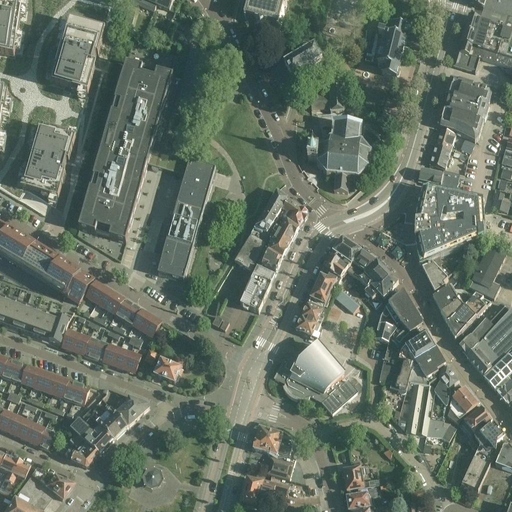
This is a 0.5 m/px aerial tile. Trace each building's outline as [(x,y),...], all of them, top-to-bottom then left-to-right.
[(0,0),(0,190),(40,215),(40,214),(20,202),(27,192),(55,210),(56,207),(58,201),(65,175),(63,174),(67,162),(69,163),(75,139),(76,137),(77,133),(85,103),(87,96),(88,96),(95,70),(93,70),(96,58),(98,58),(106,33),(105,33),(112,9),(83,0),(0,0)] [(133,0),(131,4),(154,14),(155,11),(157,8),(160,0),(133,0)] [(160,0),(157,8),(170,13),(175,15),(178,8),(173,5),(175,0),(160,0)] [(249,0),(244,20),(259,24),(261,27),(264,26),(279,30),(286,0),(249,0)] [(511,0),(474,0),(472,8),(508,19),(511,19),(511,0)] [(511,19),(508,19),(505,29),(480,22),(481,20),(472,18),(471,19),(469,19),(461,45),(464,46),(461,55),(471,59),(480,61),(511,71),(511,19)] [(374,36),(367,63),(379,66),(378,69),(384,70),(382,77),(396,80),(397,79),(399,78),(400,72),(399,71),(402,59),(408,61),(410,54),(403,53),(406,42),(409,30),(390,25),(390,27),(381,25),(378,37),(374,36)] [(182,105),(179,115),(196,119),(199,110),(200,110),(214,60),(205,57),(207,52),(196,49),(196,50),(195,54),(194,55),(180,104),(182,105)] [(322,62),(315,49),(284,66),(292,79),(293,79),(298,88),(305,84),(305,85),(311,82),(310,81),(317,77),(312,68),(322,62)] [(476,75),(477,71),(468,69),(471,59),(461,55),(461,56),(458,55),(454,68),(476,75)] [(480,61),(471,59),(468,69),(477,71),(480,61)] [(127,65),(79,232),(96,237),(97,233),(111,237),(110,241),(126,245),(148,169),(186,180),(158,277),(184,285),(216,173),(152,155),(173,79),(127,65)] [(493,92),(451,79),(436,129),(453,134),(475,145),(479,142),(493,92)] [(344,111),(343,87),(329,88),(329,99),(311,100),(312,113),(330,112),(330,116),(345,115),(344,111)] [(363,132),(332,128),(331,141),(318,150),(318,153),(309,152),(308,163),(317,164),(317,167),(327,178),(335,179),(334,194),(348,196),(349,181),(358,182),(370,173),(372,156),(362,145),(361,144),(363,132)] [(437,148),(451,153),(456,137),(442,132),(437,148)] [(466,141),(461,152),(471,157),(476,146),(466,141)] [(451,154),(451,153),(437,148),(437,149),(436,149),(430,168),(445,172),(446,168),(449,169),(452,158),(450,157),(451,154)] [(505,152),(503,160),(510,162),(511,162),(511,154),(509,153),(505,152)] [(460,181),(422,173),(420,183),(432,186),(431,189),(456,195),(460,181)] [(420,267),(431,262),(484,242),(481,205),(423,191),(418,214),(416,224),(416,233),(415,238),(416,243),(416,248),(418,259),(420,266),(420,267)] [(287,201),(277,194),(251,237),(252,237),(235,264),(251,275),(264,248),(269,238),(273,232),(271,230),(281,213),(287,201)] [(496,194),(494,202),(502,204),(504,196),(496,194)] [(494,202),(492,212),(507,216),(510,206),(502,204),(494,202)] [(283,212),(280,219),(299,232),(308,219),(307,216),(289,203),(283,212)] [(280,219),(266,251),(282,261),(299,232),(280,219)] [(0,224),(0,256),(66,297),(64,301),(78,310),(94,283),(0,224)] [(345,263),(342,267),(349,271),(353,266),(362,253),(342,240),(332,255),(334,256),(345,263)] [(492,286),(506,259),(489,250),(469,290),(494,303),(500,290),(498,289),(499,287),(495,285),(494,287),(492,286)] [(276,275),(282,261),(266,251),(257,270),(258,270),(275,278),(276,275)] [(349,271),(348,274),(358,282),(359,282),(377,264),(362,253),(353,266),(349,271)] [(330,258),(324,271),(332,275),(331,278),(341,281),(349,271),(342,267),(345,263),(334,256),(331,259),(330,258)] [(431,262),(420,267),(435,296),(445,290),(444,287),(448,283),(438,272),(444,268),(440,259),(431,262)] [(359,282),(366,290),(386,273),(377,264),(359,282)] [(271,287),(275,278),(258,270),(252,281),(240,307),(259,316),(263,305),(264,305),(267,298),(272,287),(271,287)] [(311,301),(309,304),(324,311),(325,310),(327,311),(329,306),(328,305),(333,295),(332,295),(335,286),(338,288),(341,281),(331,278),(332,275),(324,271),(310,301),(311,301)] [(398,285),(386,273),(366,290),(367,291),(364,294),(372,302),(377,298),(378,299),(380,298),(384,301),(398,285)] [(433,299),(432,300),(441,316),(460,304),(452,290),(457,285),(452,280),(448,283),(444,287),(445,290),(447,292),(445,294),(433,300),(433,299)] [(97,285),(87,300),(96,306),(106,291),(97,285)] [(106,291),(96,306),(106,312),(115,297),(106,291)] [(353,316),(360,308),(341,293),(335,300),(353,316)] [(382,317),(386,319),(390,317),(394,324),(397,330),(398,329),(399,328),(401,326),(410,336),(421,327),(422,325),(404,295),(401,295),(392,303),(391,303),(390,305),(390,306),(387,308),(386,310),(382,317)] [(115,297),(106,312),(115,318),(125,302),(115,297)] [(476,298),(464,310),(454,321),(447,326),(446,327),(455,341),(456,342),(457,341),(491,306),(476,298)] [(125,302),(115,318),(124,323),(134,308),(125,302)] [(7,303),(0,322),(0,325),(9,329),(17,306),(7,303)] [(441,316),(447,326),(454,321),(464,310),(461,303),(460,304),(441,316)] [(309,304),(302,319),(318,327),(320,323),(319,322),(323,314),(323,315),(324,311),(309,304)] [(17,306),(9,329),(18,332),(27,309),(17,306)] [(501,307),(485,323),(494,331),(510,316),(509,316),(501,307)] [(134,308),(124,323),(134,329),(143,314),(134,308)] [(27,309),(18,332),(21,333),(28,336),(36,313),(27,309)] [(36,313),(28,336),(38,339),(46,316),(36,313)] [(494,331),(467,360),(483,379),(511,353),(511,313),(510,315),(509,316),(510,316),(494,331)] [(143,314),(134,329),(143,335),(153,320),(143,314)] [(46,316),(38,339),(48,343),(56,320),(46,316)] [(215,322),(212,327),(218,330),(223,322),(217,319),(215,322)] [(318,327),(302,319),(296,333),(315,341),(320,329),(318,327)] [(56,320),(48,343),(59,347),(61,347),(69,324),(56,320)] [(153,320),(143,335),(152,341),(162,326),(153,320)] [(225,323),(220,331),(225,334),(229,326),(227,325),(225,323)] [(467,360),(494,331),(485,323),(471,338),(469,337),(466,340),(458,348),(460,350),(459,350),(459,351),(460,353),(462,353),(465,356),(464,357),(467,360)] [(379,326),(375,342),(388,345),(389,346),(389,344),(390,341),(394,335),(397,330),(394,324),(393,329),(379,326)] [(384,363),(383,363),(388,365),(393,347),(398,349),(404,342),(410,336),(401,328),(394,335),(390,341),(389,346),(388,345),(386,353),(386,354),(384,363)] [(69,334),(63,351),(73,355),(79,338),(69,334)] [(415,363),(437,351),(436,350),(426,334),(425,334),(405,348),(402,351),(401,353),(399,359),(399,362),(404,363),(401,373),(411,376),(415,363)] [(79,338),(73,355),(83,358),(89,341),(79,338)] [(89,341),(83,358),(94,362),(100,345),(89,341)] [(100,345),(94,362),(104,366),(110,349),(100,345)] [(318,348),(308,357),(300,364),(296,362),(294,366),(285,361),(275,382),(285,387),(284,390),(283,389),(283,390),(285,394),(287,397),(289,399),(292,401),(295,403),(300,404),(306,404),(309,403),(308,403),(310,400),(322,406),(332,418),(333,418),(332,417),(358,395),(358,396),(359,395),(348,383),(344,386),(339,384),(345,379),(344,378),(344,379),(318,349),(318,348)] [(110,349),(104,366),(114,369),(120,352),(110,349)] [(415,363),(411,376),(409,385),(408,386),(414,387),(411,406),(407,436),(427,439),(435,390),(429,389),(429,386),(436,382),(433,377),(438,374),(437,372),(446,367),(437,351),(415,363)] [(120,352),(114,369),(125,373),(131,356),(120,352)] [(157,355),(149,352),(144,364),(152,367),(157,355)] [(131,356),(125,373),(135,377),(141,360),(131,356)] [(497,395),(498,395),(501,398),(500,399),(506,405),(509,408),(511,406),(511,356),(509,359),(508,359),(484,380),(495,392),(496,391),(497,390),(499,393),(497,395)] [(155,367),(151,376),(175,386),(175,385),(178,384),(179,381),(178,378),(184,363),(176,360),(174,366),(170,364),(171,361),(163,358),(162,360),(161,360),(158,368),(155,367)] [(12,383),(18,366),(7,362),(1,379),(12,383)] [(22,387),(28,370),(18,366),(12,383),(22,387)] [(398,370),(383,367),(382,372),(396,376),(398,370)] [(442,429),(445,418),(451,397),(452,395),(450,392),(459,383),(447,368),(440,374),(437,382),(439,384),(436,395),(434,400),(428,431),(442,432),(442,429)] [(28,370),(22,387),(32,390),(38,373),(28,370)] [(382,372),(379,384),(386,386),(391,381),(392,375),(382,372)] [(38,373),(32,390),(43,394),(49,377),(38,373)] [(408,386),(409,385),(411,376),(401,373),(400,379),(394,377),(390,392),(398,394),(400,396),(401,397),(403,397),(405,396),(408,386)] [(49,377),(43,394),(53,398),(59,381),(49,377)] [(59,381),(53,398),(63,401),(69,384),(59,381)] [(69,384),(63,401),(74,405),(80,388),(69,384)] [(80,388),(74,405),(84,409),(90,392),(80,388)] [(451,397),(445,418),(458,428),(460,423),(479,407),(465,391),(462,393),(458,389),(455,392),(453,398),(451,397)] [(119,407),(113,413),(129,430),(143,417),(149,411),(148,408),(131,401),(131,403),(127,401),(124,404),(122,403),(118,406),(119,407)] [(107,407),(100,415),(121,437),(129,430),(113,413),(107,407)] [(492,423),(481,410),(464,424),(475,437),(492,423)] [(90,412),(87,416),(114,444),(121,437),(100,415),(97,412),(93,415),(90,412)] [(6,414),(0,426),(0,431),(8,435),(16,419),(6,414)] [(114,444),(87,416),(83,419),(86,423),(88,421),(89,422),(85,427),(80,422),(73,428),(70,431),(76,437),(100,458),(114,444)] [(16,419),(8,435),(18,440),(25,423),(16,419)] [(25,423),(18,440),(28,444),(35,428),(25,423)] [(462,486),(457,497),(462,500),(468,489),(478,494),(495,456),(496,456),(497,444),(502,440),(497,433),(499,431),(494,425),(484,433),(482,433),(476,437),(477,438),(474,440),(480,448),(462,486)] [(35,428),(28,444),(38,449),(45,432),(35,428)] [(428,431),(427,439),(427,440),(442,441),(449,445),(456,432),(450,428),(448,431),(442,429),(442,432),(428,431)] [(260,431),(256,444),(255,445),(255,446),(254,446),(254,447),(254,448),(254,449),(254,450),(254,451),(254,452),(273,458),(272,461),(271,460),(266,477),(290,483),(296,462),(289,461),(295,441),(283,438),(283,437),(260,431)] [(45,432),(38,449),(48,453),(55,437),(45,432)] [(100,458),(76,437),(70,444),(76,450),(73,454),(70,453),(66,462),(86,470),(89,470),(100,458)] [(511,451),(507,445),(504,445),(495,468),(511,474),(511,451)] [(5,458),(0,469),(0,472),(7,475),(4,482),(8,484),(17,464),(14,462),(5,458)] [(17,464),(8,484),(12,486),(15,479),(24,483),(30,469),(17,464)] [(348,494),(380,488),(379,482),(363,485),(362,479),(365,478),(363,469),(360,470),(360,465),(352,466),(353,471),(344,473),(343,473),(344,474),(342,476),(343,480),(345,480),(347,494),(348,494)] [(154,471),(146,473),(142,480),(144,488),(152,492),(159,490),(164,483),(161,476),(154,471)] [(36,472),(30,480),(52,496),(52,495),(62,503),(72,491),(71,488),(67,486),(36,472)] [(261,485),(248,481),(247,484),(245,484),(244,489),(245,490),(244,496),(242,496),(241,501),(242,502),(242,504),(266,511),(268,502),(266,501),(268,496),(273,497),(274,494),(288,497),(290,489),(262,482),(261,485)] [(362,497),(348,500),(349,505),(348,507),(349,511),(358,511),(374,509),(372,501),(378,500),(376,491),(369,492),(369,494),(362,496),(362,497)] [(425,500),(423,492),(411,494),(412,502),(425,500)] [(33,511),(13,501),(7,511),(33,511)]
